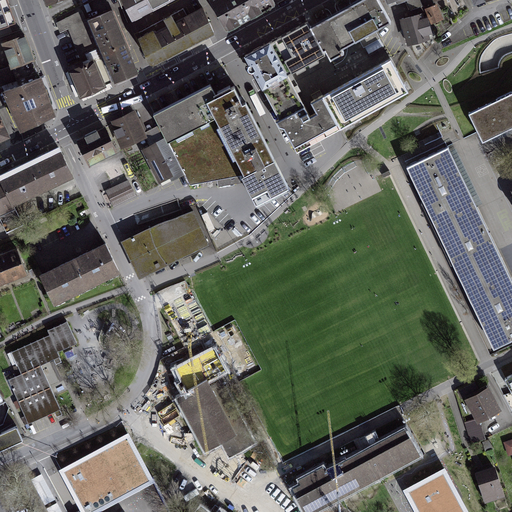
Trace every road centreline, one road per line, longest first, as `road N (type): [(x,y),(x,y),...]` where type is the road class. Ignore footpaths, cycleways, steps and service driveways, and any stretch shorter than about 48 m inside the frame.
road 1 (residential): [(103,221),(174,195),(242,198),(293,174),(228,46)]
road 2 (residential): [(103,221),(146,316),(146,366),(113,412),(0,465)]
road 3 (residential): [(275,471),(511,355)]
road 4 (tertiary): [(228,46),(72,124)]
road 5 (residential): [(28,0),(72,124)]
